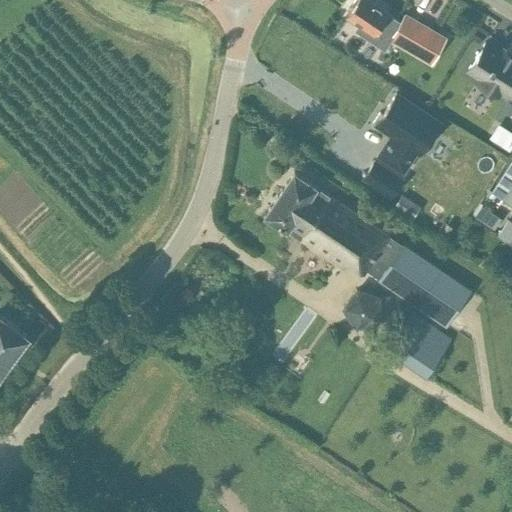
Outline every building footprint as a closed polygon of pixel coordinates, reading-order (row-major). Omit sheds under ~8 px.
[(389,41),(431,65),(447,38),(405,14),(400,22),(389,15),(390,14),(369,0),(358,0),(347,17),(360,25),(356,30),(372,41),(373,40),(381,46),(386,39),(389,41)] [(511,55),(501,48),(499,52),(484,42),(467,69),(480,77),(476,83),(495,95),(498,89),(511,97),(511,95),(511,55)] [(378,111),(371,123),(379,129),(381,126),(391,133),(378,153),(401,169),(415,149),(418,151),(438,121),(395,92),(381,113),(378,111)] [(511,131),(495,123),(488,137),(510,149),(511,144),(511,131)] [(374,160),(362,177),(389,194),(400,178),(374,160)] [(377,280),(403,243),(390,235),(317,186),(316,186),(294,171),(264,214),(287,229),(300,238),(299,240),(343,269),(346,265),(360,273),(361,273),(364,275),(366,272),(377,280)] [(511,183),(501,200),(511,206),(511,183)] [(400,195),(394,205),(410,216),(417,206),(400,195)] [(511,222),(508,220),(496,235),(511,246),(511,222)] [(377,280),(446,327),(471,290),(403,243),(377,280)] [(341,307),(355,328),(380,323),(380,321),(393,321),(392,296),(380,295),(356,287),(341,307)] [(0,377),(29,337),(0,315),(0,377)] [(434,325),(423,338),(412,330),(393,355),(419,376),(450,338),(434,325)]
